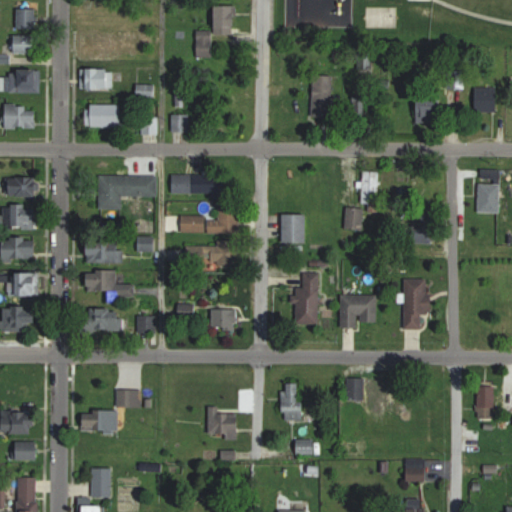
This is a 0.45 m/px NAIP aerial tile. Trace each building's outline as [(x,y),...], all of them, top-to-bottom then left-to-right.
[(198,30),(198,57),(215,57),(214,34),(239,34),(239,5),(216,5),(216,30),(198,30)] [(37,8),(18,8),(18,28),(37,28),(37,8)] [(15,53),(39,53),(39,34),(15,34),(15,53)] [(117,57),(117,37),(87,37),(87,57),(117,57)] [(0,62),(12,62),(12,52),(0,51),(0,62)] [(42,92),(42,68),(10,68),(10,92),(42,92)] [(115,88),(115,68),(83,68),(83,88),(115,88)] [(336,75),(315,75),(315,119),(336,119),(336,75)] [(155,85),(137,85),(137,104),(155,104),(155,85)] [(477,111),(501,111),(501,86),(477,86),(477,111)] [(419,123),(443,123),(443,99),(419,99),(419,123)] [(37,103),(7,103),(7,126),(37,126),(37,103)] [(93,104),(93,126),(128,126),(128,104),(93,104)] [(193,133),(193,113),(173,113),(173,133),(193,133)] [(144,134),(160,134),(160,114),(144,114),(144,134)] [(481,212),(503,212),(503,169),(481,169),(481,212)] [(380,171),(363,171),(363,202),(380,202),(380,171)] [(230,193),(230,174),(173,174),(173,193),(230,193)] [(123,195),(158,195),(158,175),(101,175),(101,210),(123,210),(123,195)] [(10,177),(10,196),(40,196),(40,177),(10,177)] [(40,203),(10,203),(10,228),(40,228),(40,203)] [(241,233),(241,206),(220,206),(220,218),(212,218),(212,233),(241,233)] [(347,229),(367,229),(367,207),(347,207),(347,229)] [(309,214),(284,214),(284,243),(309,243),(309,214)] [(208,232),(208,215),(183,215),(183,232),(208,232)] [(39,260),(39,236),(5,236),(5,260),(39,260)] [(90,263),(125,263),(125,236),(90,236),(90,263)] [(155,252),(155,236),(139,236),(139,252),(155,252)] [(243,243),(190,243),(190,264),(243,264),(243,243)] [(109,300),(138,300),(138,284),(119,284),(119,269),(89,270),(89,291),(109,291),(109,300)] [(42,295),(42,272),(2,272),(2,295),(42,295)] [(298,323),(322,323),(322,272),(306,272),(305,287),(298,287),(298,323)] [(407,278),(407,329),(424,329),(424,313),(433,313),(433,278),(407,278)] [(344,327),(380,327),(380,294),(344,294),(344,327)] [(184,303),(180,323),(194,326),(198,306),(184,303)] [(40,329),(40,306),(2,306),(2,329),(40,329)] [(213,328),(241,328),(241,308),(213,308),(213,328)] [(125,316),(90,316),(90,340),(125,340),(125,316)] [(159,316),(141,316),(141,339),(159,339),(159,316)] [(43,398),(43,377),(0,376),(0,382),(2,383),(2,398),(43,398)] [(347,400),(366,400),(366,378),(347,378),(347,400)] [(285,420),(304,420),(304,382),(285,382),(285,420)] [(497,386),(479,386),(479,419),(497,419),(497,386)] [(374,408),(388,408),(388,388),(374,388),(374,408)] [(144,407),(144,390),(119,390),(119,407),(144,407)] [(222,406),(210,406),(210,435),(226,435),(226,440),(240,440),(240,413),(222,413),(222,406)] [(37,409),(3,409),(3,433),(37,433),(37,409)] [(122,411),(85,410),(85,431),(122,432),(122,411)] [(321,455),(321,440),(296,440),(296,455),(321,455)] [(40,459),(40,441),(18,441),(18,459),(40,459)] [(429,481),(429,460),(410,460),(410,481),(429,481)] [(40,511),(41,476),(22,476),(21,511),(40,511)] [(114,482),(96,482),(96,496),(114,496),(114,482)] [(430,511),(430,510),(424,510),(424,500),(408,500),(408,508),(402,508),(402,511),(430,511)] [(80,502),(80,511),(106,511),(107,502),(80,502)]
